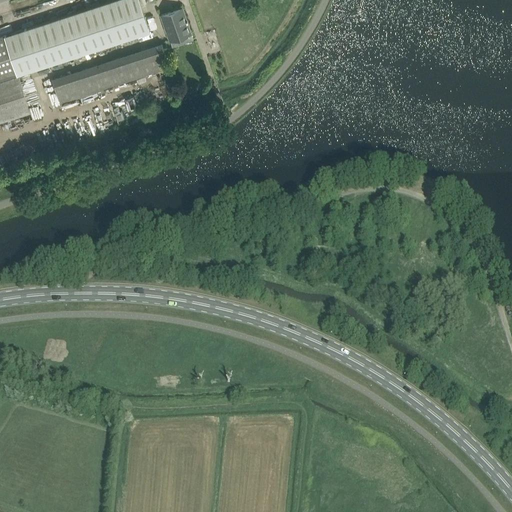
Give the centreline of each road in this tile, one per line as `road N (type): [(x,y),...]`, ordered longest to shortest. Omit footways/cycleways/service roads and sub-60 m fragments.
road 1 (secondary): [(511,506),(404,393),(275,326),(158,299),(0,300)]
road 2 (track): [(94,294),(103,249),(352,189),(399,185),(465,221),(511,332)]
road 3 (unclassified): [(322,0),(253,102),(213,130),(0,204)]
